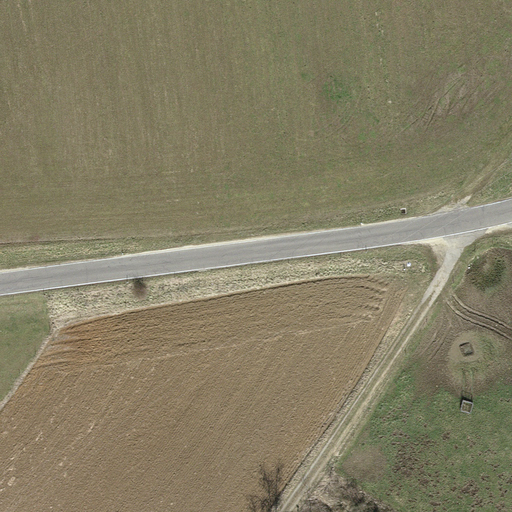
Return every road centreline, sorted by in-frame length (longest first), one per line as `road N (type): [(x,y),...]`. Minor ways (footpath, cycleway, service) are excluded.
road 1 (tertiary): [(0,282),(511,209)]
road 2 (track): [(467,219),(293,511)]
